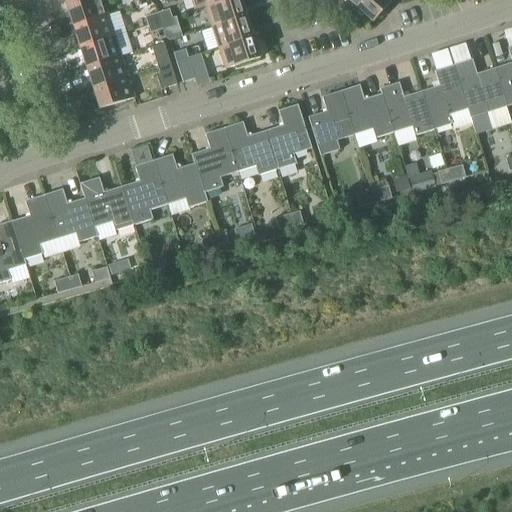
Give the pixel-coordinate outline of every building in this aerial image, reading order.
[(101,0),(89,0),(66,7),(72,28),(107,17),(101,0)] [(189,0),(194,12),(205,9),(231,0),(189,0)] [(240,0),(231,0),(205,9),(211,29),(246,18),(240,0)] [(345,0),(356,9),(363,0),(345,0)] [(363,0),(356,9),(372,24),(393,0),(363,0)] [(159,23),(172,19),(169,11),(156,15),(159,23)] [(159,23),(156,15),(145,18),(148,27),(159,23)] [(113,38),(107,17),(72,28),(79,49),(113,38)] [(246,18),(211,29),(218,50),(252,39),(246,18)] [(172,19),(159,23),(161,31),(174,27),(172,19)] [(161,31),(159,23),(148,27),(150,34),(161,31)] [(113,38),(79,49),(85,69),(120,58),(113,38)] [(259,60),(252,39),(218,50),(224,71),(259,60)] [(169,65),(167,57),(163,45),(150,49),(157,69),(169,65)] [(511,48),(506,50),(511,64),(493,70),(506,109),(511,106),(511,48)] [(175,63),(187,59),(184,51),(172,55),(175,63)] [(120,58),(85,69),(92,90),(126,79),(120,58)] [(190,67),(187,59),(175,63),(177,71),(181,85),(198,79),(193,66),(190,67)] [(511,125),(506,109),(493,70),(476,76),(471,61),(452,67),(466,111),(474,136),(511,125)] [(169,65),(157,69),(159,77),(155,78),(160,91),(176,86),(169,65)] [(466,111),(452,67),(433,73),(438,88),(420,93),(432,132),(451,126),(448,117),(466,111)] [(126,79),(92,90),(98,111),(133,100),(126,79)] [(432,132),(420,93),(402,99),(398,84),(379,90),(393,134),(411,129),(414,138),(432,132)] [(393,134),(379,90),(378,91),(380,96),(363,101),(358,87),(340,93),(353,137),(371,131),(374,141),(393,134)] [(353,137),(340,93),(321,99),(325,114),(307,119),(319,158),(339,152),(336,143),(353,137)] [(282,127),(264,133),(276,172),(295,165),(292,156),(310,151),(297,107),(277,113),(282,127)] [(242,124),(223,130),(237,174),(254,168),(257,178),(276,172),(264,133),(246,139),(242,124)] [(208,151),(191,156),(206,204),(203,195),(222,189),(219,180),(237,174),(223,130),(204,136),(208,151)] [(206,204),(191,156),(190,156),(193,166),(176,171),(171,157),(152,163),(166,207),(184,201),(187,210),(206,204)] [(138,183),(120,189),(132,227),(151,221),(148,212),(166,207),(152,163),(133,168),(138,183)] [(445,171),(449,183),(465,179),(461,167),(445,171)] [(449,183),(445,171),(437,173),(440,185),(449,183)] [(418,176),(408,179),(413,194),(433,188),(428,173),(418,176)] [(395,195),(409,191),(405,177),(391,181),(395,195)] [(112,224),(115,233),(132,227),(120,189),(103,194),(98,180),(79,186),(93,230),(112,224)] [(43,197),(56,241),(75,235),(78,244),(96,239),(93,230),(79,186),(83,200),(66,206),(61,191),(43,197)] [(387,188),(374,191),(371,192),(375,204),(391,200),(387,188)] [(375,204),(371,192),(355,197),(359,209),(375,204)] [(43,256),(40,247),(56,241),(43,197),(24,203),(28,218),(11,223),(10,223),(24,267),(23,262),(43,256)] [(329,205),(313,209),(316,221),(332,216),(329,205)] [(289,215),(293,227),(305,224),(302,212),(289,215)] [(293,227),(289,215),(278,219),(281,231),(293,227)] [(24,267),(10,223),(0,226),(0,284),(9,282),(7,272),(24,267)] [(242,241),(238,229),(233,231),(237,242),(242,241)] [(215,236),(219,248),(231,245),(228,233),(215,236)] [(219,248),(215,236),(204,240),(207,252),(219,248)] [(158,250),(143,254),(145,262),(159,258),(160,258),(158,250)] [(160,258),(159,258),(145,262),(143,263),(147,275),(164,271),(161,258),(160,258)] [(143,263),(136,265),(140,277),(147,275),(143,263)] [(109,268),(111,276),(117,275),(115,266),(109,268)] [(94,284),(110,280),(106,268),(91,273),(94,284)] [(68,279),(72,291),(83,288),(80,275),(68,279)] [(72,291),(68,279),(56,282),(59,294),(72,291)]
